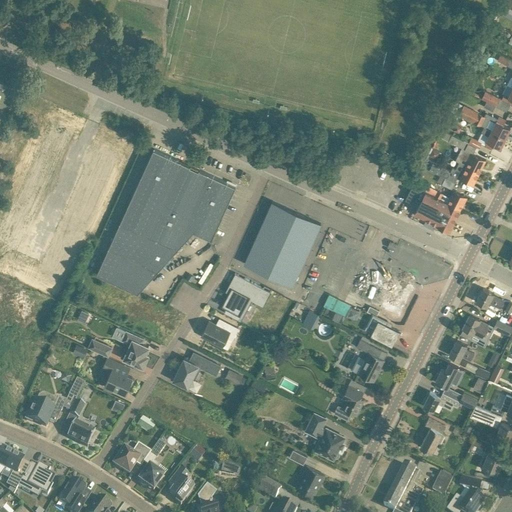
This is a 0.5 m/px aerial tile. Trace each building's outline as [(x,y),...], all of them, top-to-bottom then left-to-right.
[(511,7),(508,6),(503,15),(511,18),(511,7)] [(498,60),(508,65),(511,59),(501,54),(498,60)] [(14,87),(15,86),(0,79),(0,118),(14,87)] [(511,89),(509,96),(504,93),(501,99),(511,104),(511,89)] [(486,90),(484,94),(482,98),(496,105),(500,97),(486,90)] [(483,126),(505,137),(510,127),(504,124),(506,119),(499,116),(498,118),(486,112),(485,115),(464,104),(456,100),(455,102),(451,110),(459,114),(481,126),(482,125),(483,126)] [(459,114),(451,110),(448,115),(457,119),(459,114)] [(481,131),(489,135),(484,144),(492,148),(494,144),(501,147),(505,137),(483,126),(481,131)] [(464,140),(452,134),(449,141),(465,150),(469,142),(464,140)] [(482,143),(482,142),(482,141),(472,136),(471,137),(469,142),(479,148),(482,143)] [(191,164),(191,163),(190,164),(154,148),(95,272),(138,292),(194,230),(212,238),(236,185),(200,169),(200,168),(199,169),(191,165),(191,164)] [(475,169),(480,171),(486,159),(473,152),(466,164),(475,169)] [(474,184),(480,171),(475,169),(466,164),(460,161),(459,161),(456,168),(453,166),(451,170),(442,166),(441,168),(432,164),(430,169),(441,175),(445,177),(455,182),(457,177),(460,178),(460,177),(474,184)] [(455,182),(445,177),(442,183),(452,188),(455,182)] [(430,187),(428,191),(441,198),(444,194),(430,187)] [(461,208),(467,196),(454,189),(448,201),(461,208)] [(426,190),(415,213),(450,231),(455,221),(461,208),(448,201),(441,198),(428,191),(426,190)] [(273,200),(245,263),(293,284),(321,222),(273,200)] [(396,249),(398,244),(390,241),(388,246),(396,249)] [(349,291),(372,301),(371,305),(399,317),(412,287),(361,264),(349,291)] [(232,286),(222,305),(226,307),(224,311),(241,320),(242,319),(239,318),(250,297),(256,301),(263,288),(264,288),(264,287),(245,277),(244,278),(245,278),(239,290),(232,286)] [(489,302),(501,307),(505,300),(493,294),(494,292),(483,287),(476,300),(487,306),(489,302)] [(324,304),(346,315),(351,304),(330,294),(324,304)] [(355,319),(360,309),(352,306),(347,315),(355,319)] [(370,306),(367,311),(377,316),(379,310),(370,306)] [(85,322),(89,313),(82,309),(78,318),(85,322)] [(303,323),(311,327),(319,313),(311,309),(303,323)] [(483,337),(481,336),(488,323),(470,313),(463,327),(461,333),(480,343),(483,337)] [(233,339),(239,327),(220,318),(222,319),(220,324),(219,323),(217,324),(209,320),(202,335),(223,346),(228,336),(233,339)] [(494,327),(510,334),(511,330),(511,325),(511,326),(498,319),(494,327)] [(398,330),(394,328),(379,320),(380,320),(379,320),(372,333),(373,333),(392,342),(391,342),(392,343),(399,330),(398,329),(398,330)] [(125,357),(143,365),(144,363),(146,364),(149,357),(147,357),(148,354),(146,353),(149,346),(142,343),(144,338),(127,330),(123,339),(129,342),(127,346),(129,348),(125,357)] [(108,355),(112,347),(93,338),(89,346),(108,355)] [(371,343),(361,338),(357,345),(367,351),(371,343)] [(449,353),(460,359),(462,355),(471,359),(474,352),(465,348),(467,344),(457,339),(449,353)] [(74,352),(79,355),(83,346),(77,344),(74,352)] [(493,350),(490,356),(498,359),(500,354),(493,350)] [(195,378),(200,368),(201,366),(217,374),(222,365),(194,351),(190,360),(185,357),(174,379),(178,381),(178,382),(183,385),(184,383),(188,386),(193,377),(195,378)] [(384,359),(369,351),(359,373),(374,380),(374,379),(376,378),(378,375),(377,373),(378,371),(379,371),(381,366),(384,359)] [(133,377),(128,374),(117,369),(120,363),(107,357),(104,365),(105,365),(113,368),(105,385),(112,389),(113,386),(126,392),(130,384),(131,384),(130,385),(131,385),(135,379),(134,378),(134,379),(132,378),(133,377)] [(436,380),(448,386),(451,379),(456,381),(463,368),(449,361),(446,368),(443,366),(436,380)] [(480,364),(479,367),(476,372),(476,373),(487,379),(492,370),(480,364)] [(275,365),(265,367),(266,373),(276,371),(275,365)] [(229,368),(225,377),(238,384),(243,375),(229,368)] [(497,383),(501,375),(493,371),(490,379),(497,383)] [(72,377),(64,373),(60,381),(68,385),(72,377)] [(188,386),(197,391),(201,382),(193,378),(188,386)] [(77,379),(69,395),(77,399),(85,383),(77,379)] [(255,379),(251,386),(263,393),(267,385),(255,379)] [(349,383),(342,397),(347,399),(343,407),(357,414),(365,399),(361,397),(364,391),(349,383)] [(423,404),(434,409),(437,402),(451,409),(454,404),(457,406),(460,401),(443,392),(441,396),(430,390),(423,404)] [(473,408),(475,403),(476,403),(478,398),(464,391),(460,401),(473,408)] [(475,403),(503,415),(505,409),(511,412),(511,396),(500,391),(494,404),(493,403),(493,404),(489,403),(487,408),(476,403),(475,403)] [(53,408),(36,400),(30,414),(28,413),(26,419),(31,422),(32,420),(40,424),(41,422),(47,425),(48,421),(56,424),(66,401),(58,397),(53,408)] [(116,398),(113,407),(122,411),(125,402),(116,398)] [(85,406),(77,402),(70,415),(78,419),(85,406)] [(471,415),(500,427),(495,438),(509,444),(511,437),(511,425),(500,421),(503,415),(475,403),(473,408),(471,415)] [(337,415),(340,406),(334,404),(331,413),(337,415)] [(338,450),(339,446),(341,447),(343,442),(342,442),(345,436),(327,427),(326,429),(321,427),(326,418),(314,412),(305,430),(318,437),(318,436),(321,437),(316,448),(334,458),(335,456),(336,456),(337,456),(338,456),(339,455),(340,454),(340,453),(340,452),(340,451),(339,451),(338,450)] [(432,451),(437,454),(441,446),(436,443),(446,425),(429,416),(426,422),(431,425),(421,445),(432,451)] [(136,426),(149,435),(155,425),(142,417),(136,426)] [(75,421),(67,437),(87,447),(90,441),(94,443),(99,435),(95,432),(95,431),(75,421)] [(470,432),(473,426),(466,423),(464,429),(470,432)] [(475,435),(472,442),(485,449),(489,442),(475,435)] [(151,452),(150,454),(156,459),(166,446),(163,444),(160,442),(159,441),(151,452)] [(129,474),(132,470),(135,464),(141,467),(150,454),(151,452),(138,444),(133,453),(124,447),(113,464),(129,474)] [(0,465),(4,467),(12,451),(1,446),(0,448),(0,465)] [(198,462),(205,453),(197,446),(189,456),(198,462)] [(294,449),(290,456),(304,464),(307,456),(294,449)] [(23,455),(12,451),(4,467),(12,470),(6,483),(16,487),(23,472),(17,469),(23,455)] [(504,457),(499,455),(489,451),(482,468),(497,474),(504,457)] [(190,466),(187,463),(190,459),(188,458),(181,466),(186,470),(190,466)] [(153,461),(139,481),(140,482),(141,484),(142,485),(144,486),(146,486),(153,491),(156,487),(161,490),(165,486),(160,482),(164,476),(157,471),(160,466),(153,461)] [(220,468),(228,472),(232,465),(224,461),(220,468)] [(25,474),(18,487),(29,493),(33,487),(47,496),(53,486),(51,485),(56,477),(49,473),(51,470),(39,464),(32,477),(25,474)] [(424,491),(416,487),(422,474),(416,471),(416,469),(405,464),(393,487),(404,493),(406,490),(421,497),(424,491)] [(325,474),(316,469),(308,465),(297,486),(312,494),(318,482),(320,483),(325,474)] [(180,506),(183,502),(185,499),(186,500),(191,493),(191,492),(193,490),(185,484),(187,483),(185,482),(189,476),(180,470),(168,485),(173,489),(172,490),(175,492),(171,496),(176,500),(175,502),(180,506)] [(445,496),(453,479),(441,473),(433,490),(445,496)] [(478,511),(485,501),(478,496),(480,491),(482,482),(462,477),(460,486),(467,487),(466,488),(470,491),(464,501),(457,496),(447,510),(449,511),(461,511),(462,511),(463,511),(478,511)] [(266,479),(260,491),(275,499),(282,487),(266,479)] [(84,488),(72,480),(59,500),(68,506),(66,509),(70,511),(77,511),(84,502),(78,498),(84,488)] [(221,511),(218,504),(215,505),(214,504),(213,504),(211,499),(216,492),(207,485),(198,496),(201,508),(197,510),(197,511),(221,511)] [(384,506),(395,511),(394,511),(412,511),(416,505),(417,505),(421,497),(406,490),(404,493),(393,487),(384,506)] [(99,497),(96,501),(87,511),(106,511),(111,506),(99,497)] [(284,502),(278,511),(296,511),(298,510),(284,502)]
